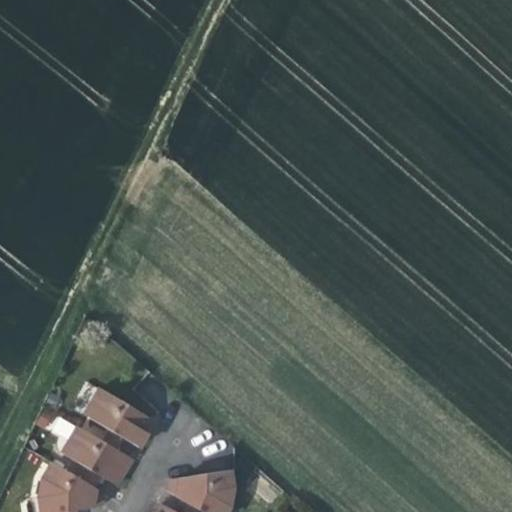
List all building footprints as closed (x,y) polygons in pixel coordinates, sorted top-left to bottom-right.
[(88,416),(110,429),(122,436),(138,446),(146,433),(153,420),(100,388),(91,402),(95,404),(88,416)] [(131,457),(115,448),(103,441),(77,425),(68,440),(72,443),(65,455),(88,468),(100,475),(115,484),(124,470),(131,457)] [(119,442),(122,436),(110,429),(106,435),(119,442)] [(106,435),(103,441),(115,448),(119,442),(106,435)] [(105,493),(93,487),(81,479),(50,462),(41,476),(37,496),(39,511),(59,511),(76,509),(102,506),(103,500),(105,493)] [(88,468),(84,473),(96,481),(100,475),(88,468)] [(168,491),(190,503),(203,511),(205,511),(226,511),(230,506),(231,488),(228,470),(169,479),(169,485),(168,491)] [(84,473),(81,479),(93,487),(96,481),(84,473)] [(190,503),(187,510),(190,511),(201,511),(203,511),(190,503)]
